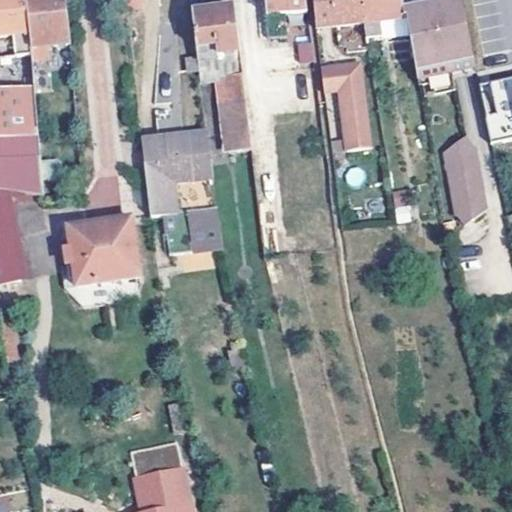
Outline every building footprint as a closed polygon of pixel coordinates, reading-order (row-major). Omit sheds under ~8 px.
[(0,0),(0,37),(13,36),(15,57),(33,56),(33,48),(30,48),(26,0),(0,0)] [(33,48),(72,46),(65,0),(26,0),(30,48),(33,48)] [(284,16),(307,13),(305,0),(264,0),(267,40),(286,39),(284,16)] [(312,0),(317,31),(365,26),(361,0),(312,0)] [(361,0),(365,26),(381,24),(403,22),(402,6),(401,0),(361,0)] [(407,21),(418,82),(479,70),(462,0),(432,0),(402,6),(403,22),(407,21)] [(194,17),(199,59),(240,54),(236,13),(194,17)] [(381,24),(365,26),(367,43),(383,40),(381,24)] [(298,41),(298,62),(313,62),(314,41),(298,41)] [(219,75),(242,73),(240,54),(199,59),(201,82),(220,79),(219,75)] [(35,88),(35,96),(47,95),(44,62),(40,62),(39,56),(33,56),(35,88)] [(360,68),(321,72),(324,95),(339,94),(347,156),(370,153),(360,68)] [(418,82),(419,89),(480,76),(479,70),(418,82)] [(219,75),(220,79),(228,152),(251,149),(242,73),(219,75)] [(501,116),(507,144),(511,142),(511,81),(494,85),(501,116)] [(44,199),(35,96),(35,88),(0,90),(0,192),(7,193),(44,199)] [(496,146),(507,144),(501,116),(490,119),(496,146)] [(144,145),(154,223),(175,220),(171,186),(212,181),(208,137),(144,145)] [(484,169),(477,156),(481,154),(472,138),(446,153),(461,216),(469,228),(493,213),(486,202),(490,199),(482,186),(486,184),(478,172),(484,169)] [(394,191),(394,222),(412,222),(412,191),(394,191)] [(0,286),(24,282),(7,193),(0,192),(0,286)] [(105,226),(106,234),(95,237),(94,228),(69,231),(75,266),(79,289),(137,280),(141,280),(131,222),(105,226)] [(95,237),(106,234),(105,226),(94,228),(95,237)] [(79,289),(75,266),(63,267),(67,292),(86,311),(141,303),(137,280),(79,289)] [(187,511),(175,453),(133,461),(143,511),(187,511)]
